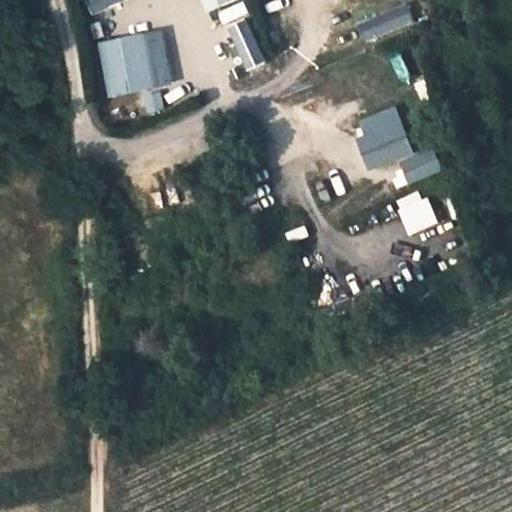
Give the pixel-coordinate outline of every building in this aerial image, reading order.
[(124,0),(84,0),(92,15),(124,0)] [(243,0),(202,0),(209,16),(224,10),(227,20),(248,10),(243,0)] [(414,23),(406,5),(358,25),(365,43),(414,23)] [(230,76),(265,64),(253,29),(219,41),(230,76)] [(158,34),(100,46),(110,96),(168,84),(158,34)] [(413,153),(395,108),(359,122),(364,135),(355,139),(368,171),(413,153)] [(440,172),(432,151),(400,163),(408,185),(440,172)] [(398,200),(401,208),(397,209),(408,237),(438,225),(428,197),(422,200),(419,192),(398,200)]
